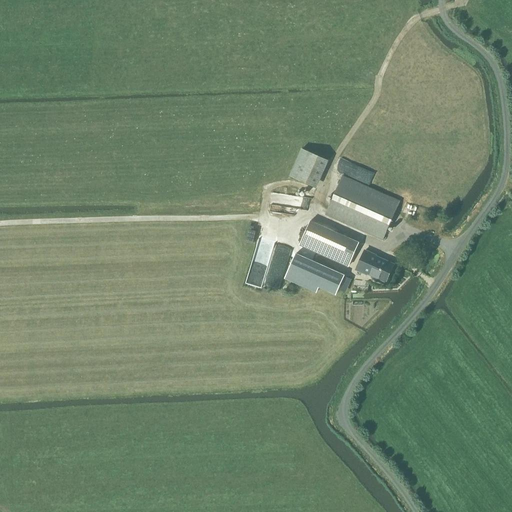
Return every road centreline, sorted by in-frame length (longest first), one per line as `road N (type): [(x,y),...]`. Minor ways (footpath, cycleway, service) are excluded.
road 1 (unclassified): [(415,511),(341,416),(354,379),(419,307),(495,198),(507,165),(496,67),(447,23),(442,0)]
road 2 (track): [(0,223),(267,215),(298,221),(303,210),(392,247),(405,224),(455,249)]
road 3 (track): [(463,0),(414,18),(393,46),(310,213)]
